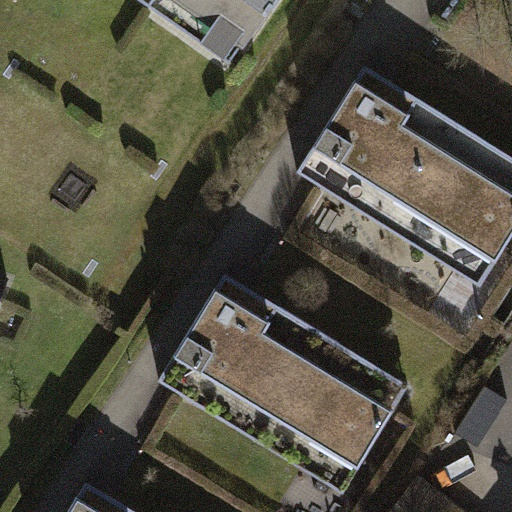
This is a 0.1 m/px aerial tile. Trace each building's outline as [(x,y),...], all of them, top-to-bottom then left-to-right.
[(262,0),(145,0),(219,56),(262,0)] [(511,228),(511,135),(379,47),(305,157),(481,274),(511,228)] [(412,370),(239,258),(171,363),(344,475),(412,370)] [(507,400),(482,383),(453,432),(477,446),(507,400)] [(468,511),(417,473),(390,511),(468,511)] [(151,511),(95,477),(73,511),(151,511)]
